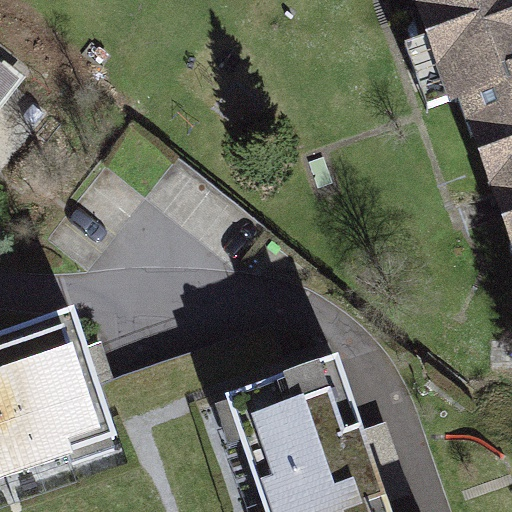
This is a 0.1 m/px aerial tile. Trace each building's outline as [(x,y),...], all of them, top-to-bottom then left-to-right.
[(511,0),(425,0),(452,73),(511,50),(511,0)] [(511,58),(467,75),(511,201),(511,58)] [(0,79),(0,118),(19,95),(0,79)] [(81,318),(0,348),(0,486),(127,439),(81,318)] [(395,511),(338,365),(235,405),(276,511),(395,511)]
